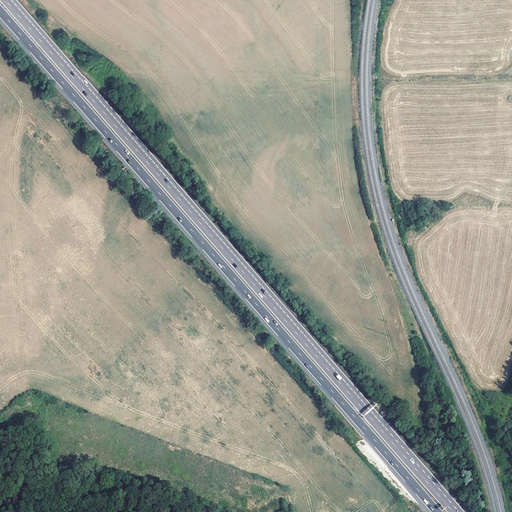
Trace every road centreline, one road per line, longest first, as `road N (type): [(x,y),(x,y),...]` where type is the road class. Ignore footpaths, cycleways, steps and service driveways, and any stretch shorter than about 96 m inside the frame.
road 1 (motorway): [(453,511),(7,0)]
road 2 (motorway): [(0,11),(436,511)]
